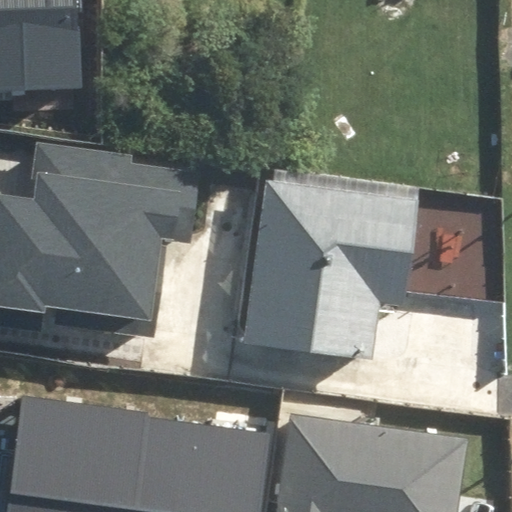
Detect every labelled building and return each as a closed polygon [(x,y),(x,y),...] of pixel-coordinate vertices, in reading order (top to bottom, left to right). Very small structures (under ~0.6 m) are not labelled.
[(0,106),(67,105),(65,22),(0,23),(0,106)] [(405,207),(258,185),(234,347),(360,366),(368,306),(390,309),(405,207)] [(81,238),(64,350),(164,365),(175,283),(106,273),(111,242),(81,238)] [(29,371),(0,372),(0,459),(33,458),(29,371)] [(349,511),(360,430),(180,406),(178,414),(151,410),(141,486),(168,490),(165,511),(349,511)]
